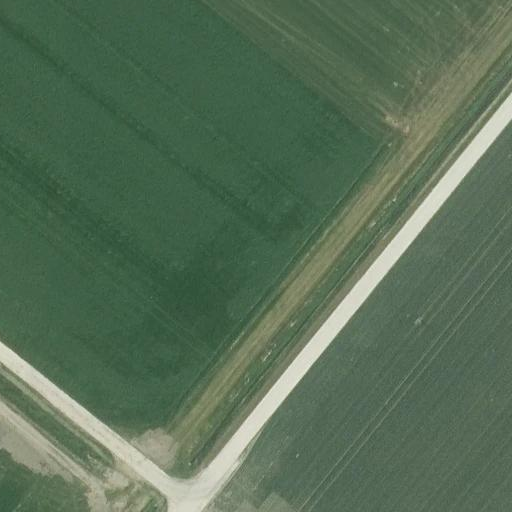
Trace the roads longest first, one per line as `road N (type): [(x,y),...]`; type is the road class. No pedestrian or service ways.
road 1 (track): [(511,110),(182,511)]
road 2 (track): [(187,506),(0,355)]
